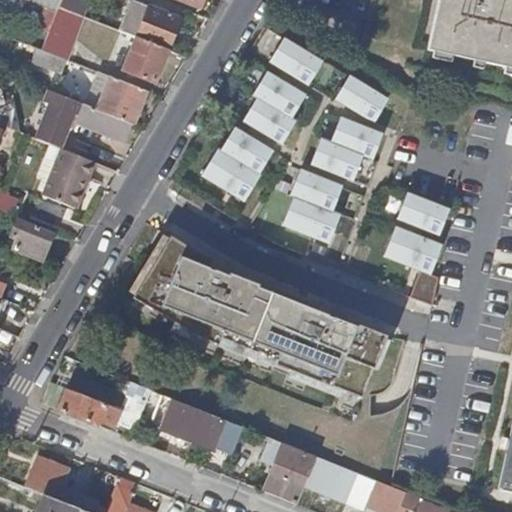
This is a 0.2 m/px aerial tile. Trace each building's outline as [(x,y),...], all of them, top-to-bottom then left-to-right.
[(87,4),(77,0),(61,0),(57,10),(70,15),(81,20),(87,4)] [(202,0),(170,0),(198,11),(202,0)] [(511,0),(438,0),(428,51),(511,68),(511,0)] [(134,40),(167,53),(179,21),(153,11),(155,6),(149,4),(134,40)] [(70,15),(57,10),(56,14),(39,52),(64,62),(74,38),(68,36),(70,31),(65,29),(70,15)] [(154,86),(167,53),(134,40),(121,73),(154,86)] [(318,63),(280,41),(266,65),(304,87),(318,63)] [(58,76),(64,62),(39,52),(34,50),(28,64),(58,76)] [(246,96),(253,100),(284,119),(299,96),(261,73),(246,96)] [(388,97),(350,75),(336,98),(373,121),(388,97)] [(131,126),(144,95),(117,84),(97,76),(84,108),(130,126),(131,126)] [(253,100),(239,123),(277,146),(291,123),(284,119),(253,100)] [(0,127),(2,128),(18,134),(10,103),(0,104),(0,127)] [(123,143),(130,126),(84,108),(77,105),(74,111),(78,113),(74,123),(123,143)] [(34,141),(58,151),(73,116),(48,106),(34,141)] [(321,134),(310,158),(352,177),(362,152),(372,156),(383,131),(341,113),(331,138),(321,134)] [(232,131),(218,154),(255,176),(269,153),(232,131)] [(74,211),(93,164),(61,152),(42,198),(74,211)] [(218,154),(215,152),(199,179),(240,204),(257,177),(255,176),(218,154)] [(341,182),(300,163),(289,188),(292,189),(279,219),(324,239),(337,210),(330,206),(341,182)] [(445,208),(405,189),(394,215),(434,233),(445,208)] [(0,205),(0,213),(14,219),(19,206),(3,199),(0,205)] [(52,236),(16,222),(9,240),(16,242),(12,252),(41,264),(52,236)] [(435,243),(390,223),(377,252),(412,268),(401,294),(423,303),(429,275),(422,272),(435,243)] [(210,262),(169,238),(132,300),(196,338),(218,347),(220,340),(275,362),(274,365),(361,399),(385,337),(344,321),(343,324),(313,313),(315,309),(271,292),(270,295),(207,272),(210,262)] [(66,393),(58,412),(89,425),(91,419),(96,421),(113,428),(113,427),(119,413),(66,393)] [(235,427),(166,399),(154,429),(205,449),(206,445),(232,455),(241,429),(235,427)] [(128,417),(119,413),(113,427),(123,431),(128,417)] [(511,423),(508,441),(505,455),(497,492),(511,495),(511,423)] [(314,458),(283,446),(265,491),(296,503),(314,458)] [(42,496),(68,506),(74,492),(62,487),(69,469),(39,457),(26,489),(42,496)] [(315,459),(303,488),(344,505),(357,476),(315,459)] [(125,511),(128,506),(136,485),(121,479),(109,509),(101,506),(98,511),(125,511)] [(447,511),(431,506),(405,496),(406,495),(377,484),(367,508),(377,511),(400,511),(404,503),(416,508),(414,511),(447,511)] [(82,511),(98,511),(101,506),(102,503),(74,492),(68,506),(82,511)] [(82,511),(68,506),(42,496),(35,511),(82,511)]
